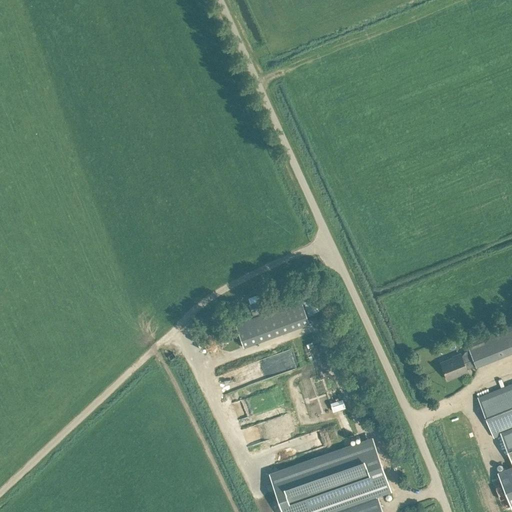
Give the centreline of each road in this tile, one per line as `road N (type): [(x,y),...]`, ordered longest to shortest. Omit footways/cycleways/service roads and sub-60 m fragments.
road 1 (unclassified): [(447,511),(219,0)]
road 2 (unknown): [(408,416),(461,394),(476,374),(511,359)]
